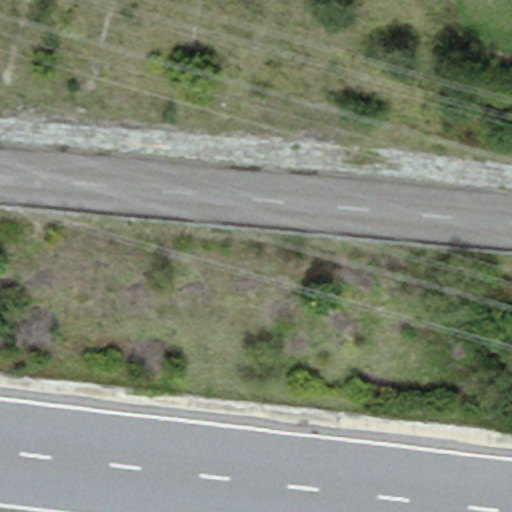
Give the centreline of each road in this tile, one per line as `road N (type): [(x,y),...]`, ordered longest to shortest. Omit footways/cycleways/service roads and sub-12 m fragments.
road 1 (tertiary): [(0,173),(511,219)]
road 2 (primary): [(465,511),(0,456)]
